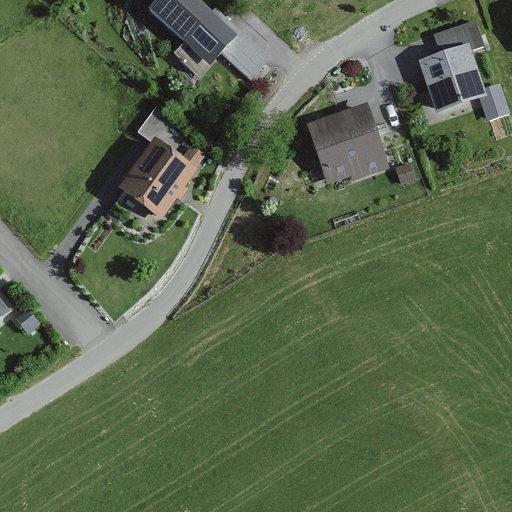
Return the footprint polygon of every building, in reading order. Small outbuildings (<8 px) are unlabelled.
[(206,14),(190,0),(153,0),(142,13),(180,46),(172,55),(197,78),(216,57),(245,83),(266,60),(210,10),(206,14)] [(431,37),(437,56),(414,64),(433,117),(477,101),(484,121),(505,113),(495,85),(481,90),(467,51),(479,48),(471,23),(431,37)] [(361,108),(304,127),(326,190),(383,170),(361,108)] [(135,137),(146,145),(113,191),(155,222),(192,172),(172,157),(186,138),(153,113),(135,137)] [(203,158),(188,150),(181,162),(197,170),(203,158)] [(405,166),(393,169),(397,184),(409,181),(405,166)]
